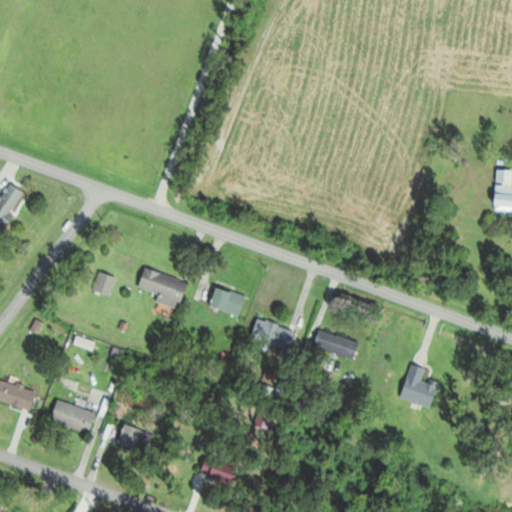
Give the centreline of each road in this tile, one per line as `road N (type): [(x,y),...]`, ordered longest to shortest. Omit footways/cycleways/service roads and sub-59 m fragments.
road 1 (residential): [(164,511),(0,450)]
road 2 (residential): [(102,187),(0,323)]
